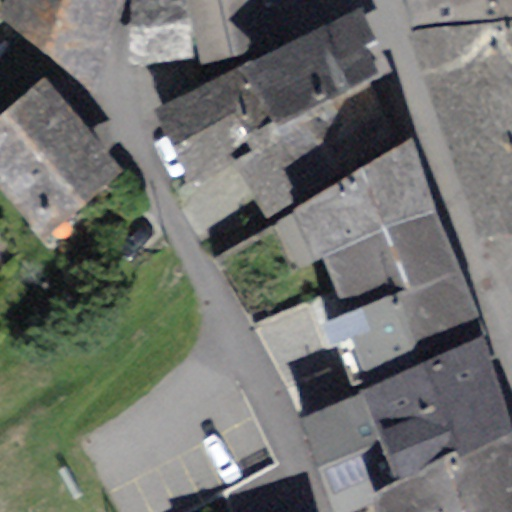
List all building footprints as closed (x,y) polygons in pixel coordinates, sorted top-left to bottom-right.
[(115,0),(16,0),(16,2),(97,63),(115,0)] [(184,0),(139,0),(143,54),(187,51),(184,0)] [(249,0),(197,0),(208,52),(258,42),(249,0)] [(511,0),(407,0),(411,22),(511,5),(511,0)] [(511,5),(411,22),(482,222),(511,218),(511,5)] [(357,7),(252,58),(278,110),(361,70),(372,64),(357,33),(367,28),(357,7)] [(252,141),(245,126),(278,110),(252,58),(163,102),(196,168),(240,147),(252,141)] [(391,132),(361,70),(278,110),(245,126),(252,141),(240,147),(264,195),(391,132)] [(116,159),(48,77),(0,116),(0,165),(44,218),(116,159)] [(302,249),(324,240),(430,198),(405,136),(298,203),(302,213),(290,218),(302,249)] [(352,357),(474,308),(430,198),(324,240),(346,297),(349,302),(332,309),(352,357)] [(468,333),(362,379),(365,386),(400,467),(507,420),(502,410),(468,333)] [(303,413),(339,494),(368,481),(400,467),(365,386),(303,413)] [(511,511),(511,432),(507,420),(400,467),(368,481),(381,511),(511,511)]
